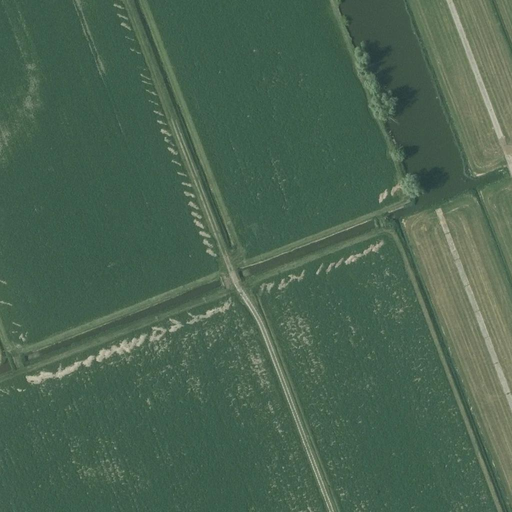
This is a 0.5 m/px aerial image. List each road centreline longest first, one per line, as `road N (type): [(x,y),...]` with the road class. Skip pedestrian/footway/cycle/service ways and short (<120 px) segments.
road 1 (track): [(330,511),(260,324),(228,269),(130,0)]
road 2 (track): [(437,209),(511,405)]
road 3 (track): [(448,0),(511,167)]
